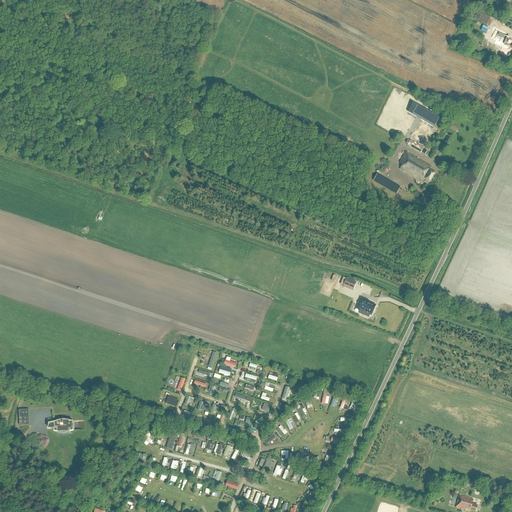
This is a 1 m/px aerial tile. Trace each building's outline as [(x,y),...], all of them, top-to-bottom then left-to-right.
[(493,19),(486,16),(477,12),(474,19),(484,23),(484,24),(489,28),(493,19)] [(493,28),(487,40),(509,51),(510,49),(511,50),(511,37),(508,35),(507,37),(504,36),(505,33),(493,28)] [(68,119),(62,122),(65,128),(71,125),(68,119)] [(458,128),(452,125),(450,129),(456,133),(458,128)] [(420,154),(421,152),(424,155),(427,151),(423,149),(424,148),(410,140),(406,146),(420,154)] [(405,153),(399,163),(402,165),(399,169),(421,182),(423,180),(429,183),(435,174),(428,170),(430,167),(405,153)] [(381,177),(377,184),(391,192),(395,185),(381,177)] [(343,287),(352,291),(353,291),(357,282),(347,278),(343,287)] [(355,309),(360,311),(359,313),(368,317),(369,315),(371,315),(375,305),(368,302),(368,301),(360,297),(355,309)] [(226,360),(224,364),(236,368),(238,364),(226,360)] [(274,396),(270,395),(271,393),(267,391),(265,398),(273,401),(274,396)] [(353,401),(349,409),(355,412),(359,403),(353,401)] [(310,414),(309,412),(311,410),(307,404),(302,407),(307,416),(310,414)] [(29,425),(29,410),(19,410),(19,425),(29,425)] [(161,418),(156,416),(153,425),(158,427),(161,418)] [(293,418),(289,420),(293,429),(297,427),(293,418)] [(48,423),(48,428),(53,428),(54,431),(57,432),(58,430),(63,431),(69,430),(69,431),(73,431),(73,421),(69,421),(69,422),(63,421),(57,423),(57,421),(48,423)] [(286,436),(290,434),(287,430),(289,430),(285,425),(281,428),(286,436)] [(218,432),(216,436),(230,440),(231,436),(218,432)] [(273,443),(281,437),(277,433),(269,439),(273,443)] [(168,436),(165,449),(172,450),(175,437),(168,436)] [(214,451),(217,443),(212,441),(209,449),(214,451)] [(244,441),(242,446),(253,449),(254,444),(244,441)] [(192,442),(188,454),(195,456),(198,445),(192,442)] [(153,457),(149,465),(154,467),(158,459),(153,457)] [(173,461),(171,469),(177,471),(179,462),(173,461)] [(277,466),(274,475),(278,476),(278,474),(281,475),(282,470),(280,469),(281,467),(277,466)] [(215,472),(212,481),(217,483),(220,474),(215,472)] [(143,482),(149,486),(152,480),(145,477),(143,482)] [(227,481),(225,487),(236,490),(238,485),(227,481)] [(266,495),(261,507),(266,509),(270,497),(266,495)] [(459,495),(455,507),(466,511),(466,509),(474,511),(477,506),(472,504),(473,500),(459,495)]
